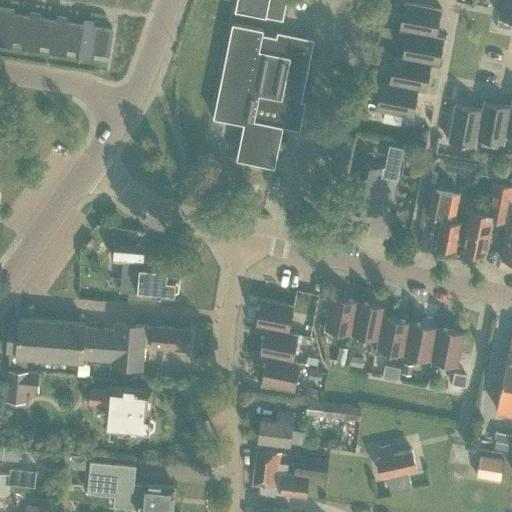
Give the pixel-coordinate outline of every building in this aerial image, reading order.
[(233,0),(233,6),(278,15),(280,0),(233,0)] [(399,29),(407,30),(436,34),(441,7),(404,0),(399,29)] [(511,0),(500,0),(498,15),(511,18),(511,0)] [(0,41),(11,43),(12,37),(16,12),(12,12),(13,7),(0,4),(0,41)] [(30,15),(16,12),(12,37),(27,40),(26,45),(38,47),(39,41),(54,44),(53,50),(65,52),(66,46),(70,21),(65,20),(66,15),(58,14),(57,19),(39,16),(39,11),(31,10),(30,15)] [(84,23),(70,21),(66,46),(81,48),(80,54),(92,56),(93,50),(109,52),(112,28),(92,25),(93,20),(85,18),(84,23)] [(296,124),(310,33),(228,20),(213,114),(240,118),(235,155),(275,161),(281,122),(296,124)] [(444,36),(436,34),(407,30),(402,56),(431,63),(438,64),(444,36)] [(425,90),(431,63),(402,56),(394,55),(389,82),(418,88),(425,90)] [(413,115),(418,88),(389,82),(381,80),(376,108),(413,115)] [(483,100),(481,108),(477,137),(504,142),(506,134),(510,105),(483,100)] [(476,145),(477,137),(481,108),(454,103),(447,139),(476,145)] [(399,169),(403,147),(389,144),(385,167),(399,169)] [(348,207),(372,212),(382,166),(357,161),(348,207)] [(465,161),(465,183),(474,183),(474,161),(465,161)] [(487,214),(470,210),(462,247),(486,252),(494,215),(507,218),(511,194),(511,180),(494,177),(487,214)] [(458,191),(442,188),(433,187),(428,214),(441,217),(436,244),(455,248),(460,220),(453,219),(458,191)] [(511,196),(508,214),(509,215),(501,257),(504,258),(506,260),(511,261),(511,196)] [(143,245),(115,243),(114,259),(123,260),(121,289),(139,290),(139,291),(173,294),(173,291),(178,288),(178,281),(175,278),(175,274),(170,274),(171,264),(142,261),(143,245)] [(324,327),(351,333),(358,300),(330,294),(324,327)] [(255,325),(265,327),(289,330),(294,303),(261,296),(255,325)] [(351,333),(378,338),(384,315),(386,305),(358,300),(351,333)] [(376,348),(404,353),(411,320),(384,315),(378,338),(376,348)] [(85,326),(86,322),(20,316),(20,321),(10,320),(7,349),(17,350),(17,354),(82,360),(83,356),(112,358),(112,365),(142,367),(144,341),(153,342),(153,346),(189,349),(191,327),(153,324),(153,325),(145,324),(115,322),(115,328),(85,326)] [(404,353),(431,359),(438,326),(411,320),(404,353)] [(438,326),(431,359),(458,364),(465,331),(438,326)] [(260,354),(267,355),(293,359),(298,332),(289,330),(265,327),(260,354)] [(511,335),(509,351),(508,351),(496,408),(511,411),(511,335)] [(300,361),(293,359),(267,355),(261,382),(294,389),(300,361)] [(37,389),(39,371),(10,368),(7,398),(25,400),(26,388),(37,389)] [(468,374),(455,371),(451,390),(464,392),(468,374)] [(149,431),(149,428),(154,426),(154,417),(151,414),(152,411),(150,411),(152,388),(112,385),(112,389),(90,387),(89,401),(110,403),(108,427),(149,431)] [(361,405),(308,399),(306,412),(360,419),(361,405)] [(262,414),(260,435),(292,439),(293,432),(304,434),(306,420),(292,418),(293,409),(278,407),(277,416),(262,414)] [(511,448),(511,433),(497,431),(494,445),(511,448)] [(0,481),(10,482),(35,485),(36,469),(10,466),(9,471),(0,470),(0,456),(18,458),(19,446),(0,443),(0,481)] [(408,469),(416,467),(411,449),(393,453),(391,444),(378,447),(381,456),(377,456),(381,475),(386,474),(390,490),(412,485),(408,469)] [(293,476),(294,474),(294,472),(287,471),(288,462),(279,461),(280,451),(258,448),(253,482),(260,483),(259,492),(275,494),(275,492),(281,493),(281,492),(306,495),(308,477),(293,476)] [(297,451),(294,473),(327,477),(330,455),(297,451)] [(503,457),(480,454),(477,475),(500,478),(503,457)] [(90,459),(87,491),(140,496),(140,501),(138,511),(172,511),(175,485),(142,482),(134,481),(136,464),(90,459)] [(0,491),(9,493),(10,482),(0,481),(0,491)] [(45,511),(46,505),(26,503),(24,511),(45,511)]
